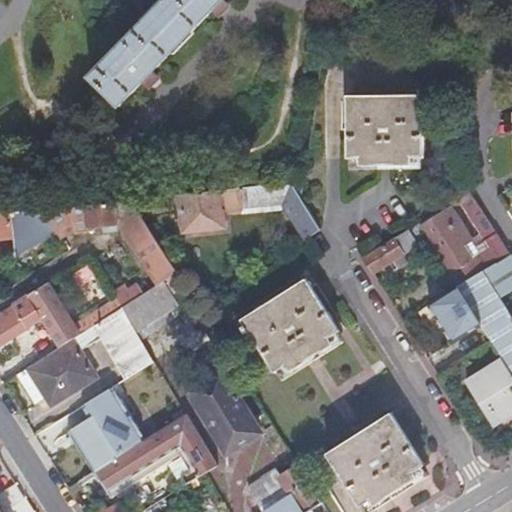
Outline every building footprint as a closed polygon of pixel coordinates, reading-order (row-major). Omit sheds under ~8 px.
[(117,108),(140,84),(144,87),(150,82),(155,78),(150,73),(210,11),(216,15),(220,11),(224,6),(220,1),(220,0),(166,0),(88,81),(117,108)] [(423,159),(424,97),(347,98),(347,160),(359,160),(360,167),(412,167),(412,159),(423,159)] [(303,184),(178,197),(179,205),(181,221),(182,231),(180,231),(181,234),(185,234),(185,233),(219,229),(220,231),(224,230),(224,227),(222,227),(221,212),(280,206),(304,241),(318,232),(300,202),(303,184)] [(490,223),(471,193),(459,201),(480,235),(471,241),(462,247),(470,262),(452,273),(461,287),(497,266),(511,258),(490,223)] [(449,212),(447,208),(363,259),(363,260),(373,275),(418,248),(413,241),(427,233),(452,273),(470,262),(462,247),(471,241),(452,210),(449,212)] [(511,258),(497,266),(461,287),(458,289),(481,327),(492,345),(502,362),(511,378),(511,258)] [(189,304),(193,301),(175,273),(119,310),(133,332),(185,298),(189,304)] [(339,332),(305,280),(241,320),(245,326),(241,328),(245,334),(249,332),(275,373),(285,367),(289,372),(332,345),(329,339),(339,332)] [(71,341),(78,337),(46,286),(0,315),(0,346),(40,321),(58,350),(71,341)] [(481,327),(458,289),(436,303),(429,307),(453,345),(481,327)] [(152,363),(133,332),(119,310),(99,323),(94,326),(127,379),(152,363)] [(96,379),(71,341),(58,350),(26,370),(44,398),(51,408),(96,379)] [(511,414),(511,378),(502,362),(467,384),(494,426),(511,414)] [(33,406),(44,398),(26,370),(15,377),(33,406)] [(189,393),(226,454),(260,434),(222,372),(189,393)] [(127,419),(124,413),(114,397),(95,409),(119,449),(134,439),(124,423),(127,419)] [(424,466),(391,414),(327,455),(360,507),(371,500),(375,506),(418,479),(414,472),(424,466)] [(186,486),(207,473),(217,467),(186,417),(94,474),(110,500),(178,456),(183,453),(194,471),(189,474),(182,479),(186,486)] [(70,447),(58,427),(45,435),(58,455),(70,447)] [(260,434),(226,454),(229,458),(262,437),(260,434)] [(183,453),(178,456),(189,474),(194,471),(183,453)] [(312,511),(322,504),(298,467),(281,477),(277,471),(249,488),(262,511),(312,511)] [(80,482),(67,490),(72,497),(85,489),(80,482)]
